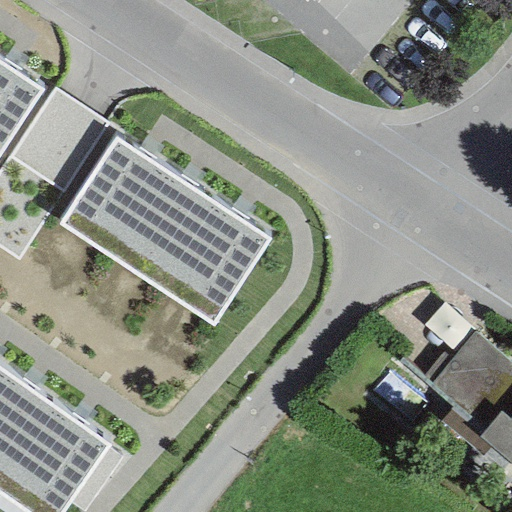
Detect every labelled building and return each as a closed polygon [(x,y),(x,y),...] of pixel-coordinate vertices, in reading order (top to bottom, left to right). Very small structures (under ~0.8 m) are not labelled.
[(0,154),(43,91),(0,63),(0,154)] [(106,124),(53,88),(0,169),(0,247),(17,260),(106,124)] [(57,224),(106,257),(164,170),(114,137),(57,224)] [(214,202),(164,170),(106,257),(155,290),(214,202)] [(270,239),(214,202),(155,290),(211,327),(270,239)] [(511,367),(473,334),(427,387),(452,408),(440,422),(482,457),(489,448),(511,467),(511,367)] [(0,485),(55,409),(6,374),(0,383),(0,485)] [(63,511),(109,447),(55,409),(0,485),(0,496),(22,511),(63,511)]
